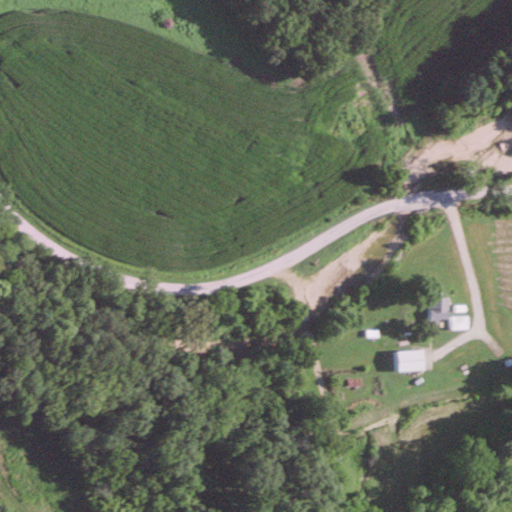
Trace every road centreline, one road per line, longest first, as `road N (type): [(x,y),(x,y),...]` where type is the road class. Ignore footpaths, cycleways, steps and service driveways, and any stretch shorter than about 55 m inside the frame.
road 1 (residential): [(511,186),(386,202),(256,269),(169,283),(80,259),(0,198)]
road 2 (residential): [(341,511),(345,483),(312,444),(270,262)]
